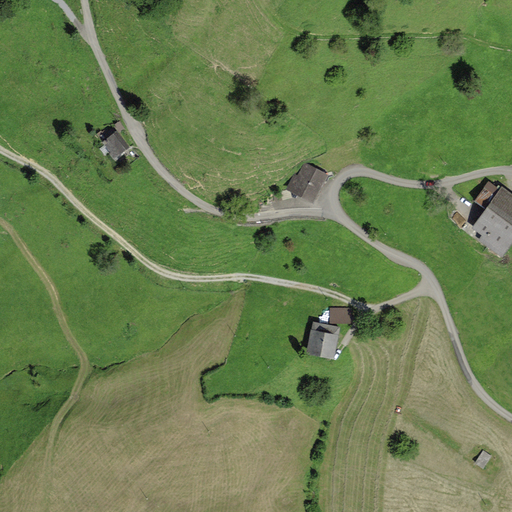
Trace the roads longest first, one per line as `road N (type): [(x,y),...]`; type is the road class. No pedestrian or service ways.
road 1 (unclassified): [(511,418),(469,376),(428,275),(343,221),(332,202),(339,177),(357,170),(411,184),(511,172)]
road 2 (track): [(367,308),(297,284),(159,270),(0,148)]
road 3 (track): [(511,49),(464,37),(317,37),(283,27),(260,0)]
